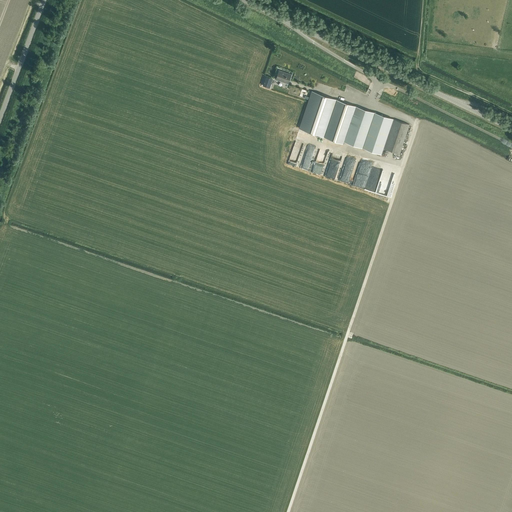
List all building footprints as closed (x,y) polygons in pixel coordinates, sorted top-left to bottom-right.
[(279,70),(276,79),(288,83),(291,74),(279,70)] [(266,77),(263,86),(270,88),(273,79),(266,77)] [(337,100),(312,91),(310,97),(309,100),(299,128),(325,137),(337,100)] [(337,100),(325,137),(343,143),(344,141),(356,106),(337,100)] [(356,106),(344,141),(362,148),(374,112),(356,106)] [(394,119),(374,112),(362,148),(382,154),(384,148),(394,119)] [(394,119),(384,148),(399,153),(409,124),(394,119)]
